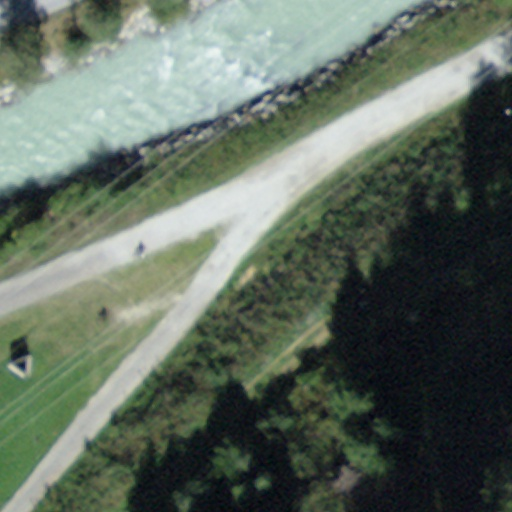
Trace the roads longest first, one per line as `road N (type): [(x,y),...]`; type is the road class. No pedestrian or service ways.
road 1 (track): [(128,511),(374,267),(511,189)]
road 2 (track): [(14,511),(217,266),(277,178)]
road 3 (track): [(277,178),(0,290)]
road 4 (track): [(511,48),(277,178)]
